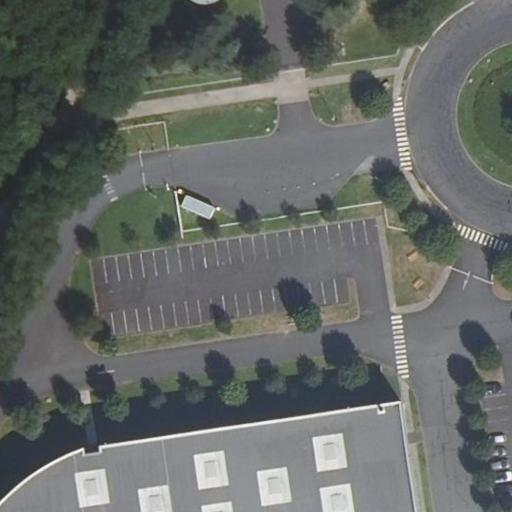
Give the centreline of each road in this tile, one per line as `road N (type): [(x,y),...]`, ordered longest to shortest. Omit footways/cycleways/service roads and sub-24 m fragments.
road 1 (unclassified): [(8,386),(86,204),(107,184),(131,174),(433,131)]
road 2 (unclassified): [(434,326),(399,339),(377,334),(8,386)]
road 3 (unclassified): [(434,326),(460,511)]
road 4 (unclassified): [(511,19),(479,30),(451,56),(436,83),(433,131)]
